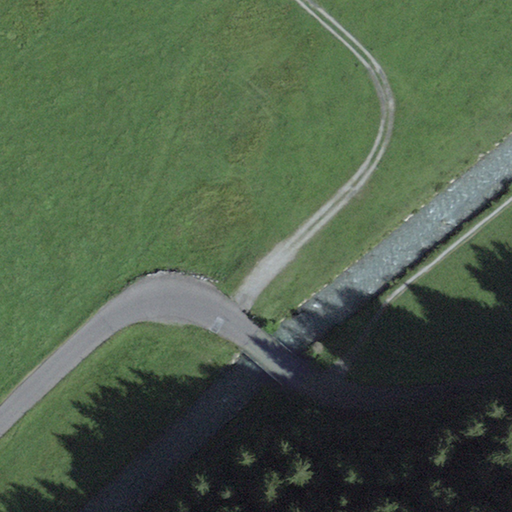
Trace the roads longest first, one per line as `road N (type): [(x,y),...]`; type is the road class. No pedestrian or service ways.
road 1 (unclassified): [(511,377),(453,391),(374,394),(321,384),(200,305),(160,295),(112,316),(0,424)]
road 2 (track): [(219,316),(363,173),(383,134),(382,79),(303,0)]
